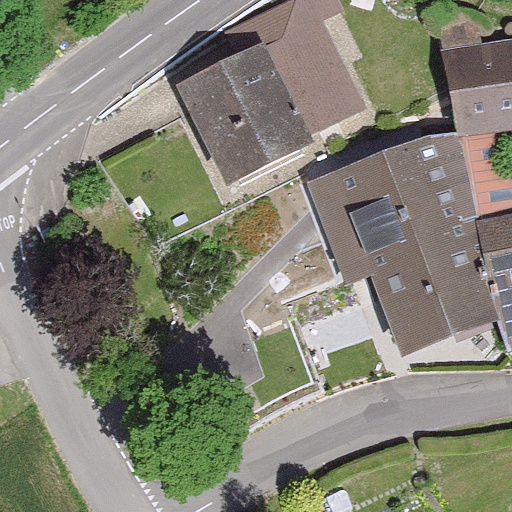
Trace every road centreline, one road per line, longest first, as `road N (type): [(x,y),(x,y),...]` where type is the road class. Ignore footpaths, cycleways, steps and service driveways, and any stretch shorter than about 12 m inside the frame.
road 1 (unclassified): [(209,511),(358,434),(511,407)]
road 2 (residential): [(136,511),(0,261)]
road 3 (tertiary): [(217,0),(0,150)]
